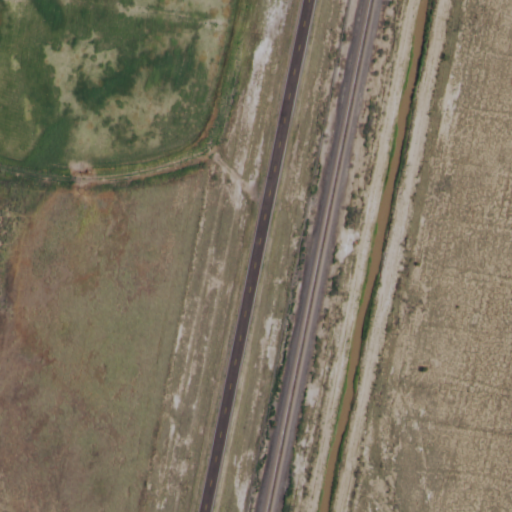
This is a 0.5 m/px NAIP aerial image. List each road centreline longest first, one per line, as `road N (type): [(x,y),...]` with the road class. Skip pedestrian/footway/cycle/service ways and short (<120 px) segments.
road 1 (track): [(441,0),(336,511)]
road 2 (secondary): [(201,511),(305,0)]
road 3 (track): [(411,0),(308,511)]
road 4 (track): [(208,151),(126,175),(76,179),(0,169)]
road 5 (track): [(242,0),(208,151)]
